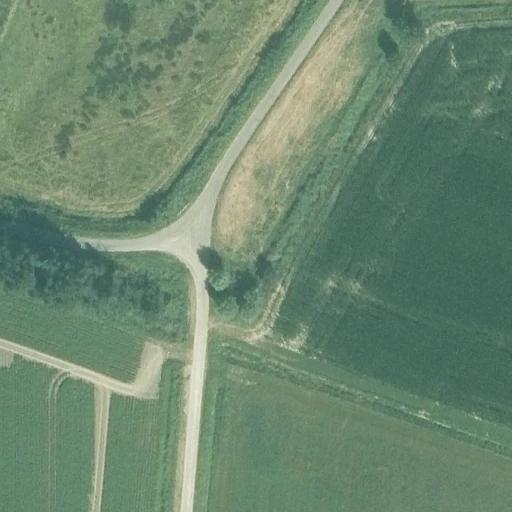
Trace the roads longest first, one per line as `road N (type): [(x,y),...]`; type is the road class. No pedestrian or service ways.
road 1 (unclassified): [(338,0),(216,180),(201,237)]
road 2 (unclassified): [(187,511),(201,237)]
road 3 (unclassified): [(0,226),(93,245),(201,237)]
